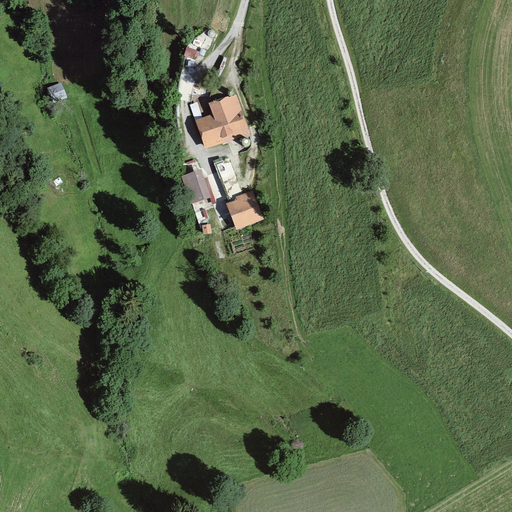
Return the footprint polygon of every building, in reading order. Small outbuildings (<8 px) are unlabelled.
[(184,58),(194,62),(198,54),(187,50),(184,58)] [(61,85),(49,89),(54,100),(66,96),(61,85)] [(212,117),(196,122),(207,152),(252,136),(237,92),(207,102),(212,117)] [(226,159),(212,165),(220,184),(244,175),(239,160),(229,164),(226,159)] [(199,174),(184,180),(193,204),(208,199),(199,174)] [(236,201),(226,205),(237,233),(264,223),(252,191),(235,197),(236,201)] [(209,226),(202,227),(202,238),(210,237),(209,226)]
